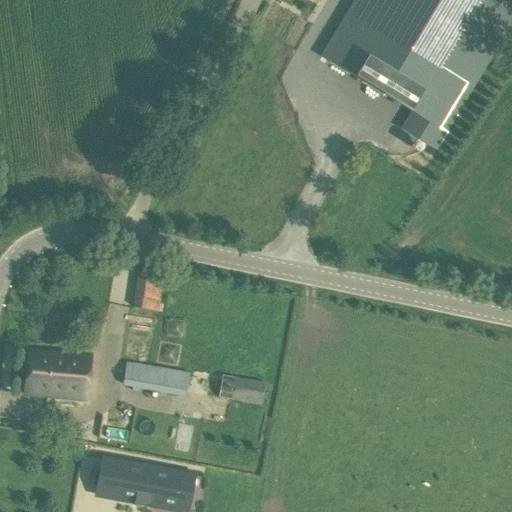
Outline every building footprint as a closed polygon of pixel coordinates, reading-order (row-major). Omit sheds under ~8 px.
[(511,0),(354,0),(320,57),(411,112),(401,129),(435,150),(511,18),(511,0)] [(137,270),(131,309),(156,312),(162,274),(137,270)] [(47,316),(45,345),(61,346),(62,316),(47,316)] [(26,353),(23,396),(83,401),(87,356),(26,353)] [(125,363),(121,386),(183,397),(188,374),(125,363)] [(219,376),(215,399),(259,407),(263,384),(219,376)] [(90,437),(164,445),(167,419),(93,411),(90,437)] [(178,447),(184,421),(170,418),(165,444),(178,447)] [(104,459),(99,483),(121,487),(119,499),(134,502),(133,505),(149,508),(150,505),(175,509),(182,474),(104,459)]
